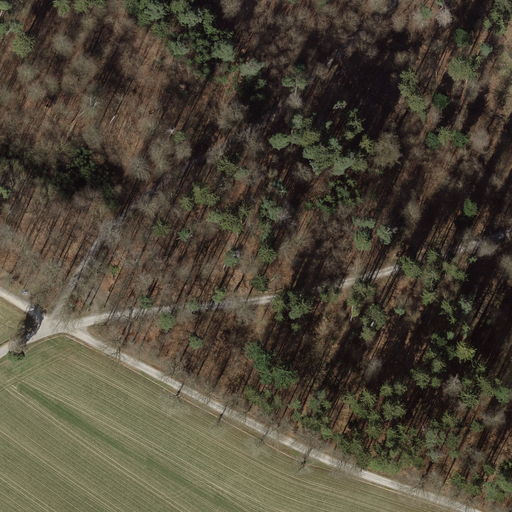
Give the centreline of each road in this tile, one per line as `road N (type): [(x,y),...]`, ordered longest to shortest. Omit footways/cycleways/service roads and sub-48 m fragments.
road 1 (track): [(53,325),(84,262),(126,212),(253,128),(394,0)]
road 2 (track): [(53,325),(327,288),(511,230)]
road 3 (track): [(53,325),(352,472),(473,511)]
